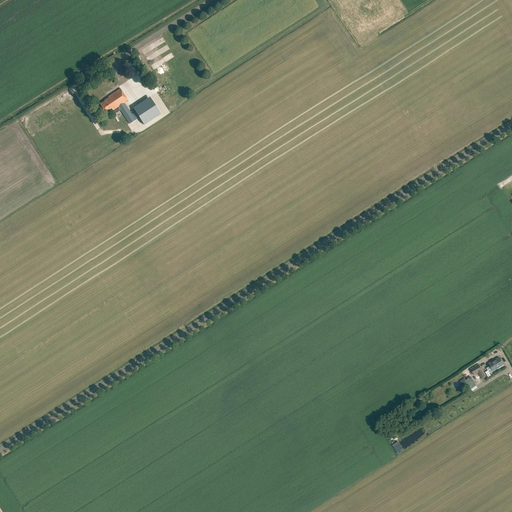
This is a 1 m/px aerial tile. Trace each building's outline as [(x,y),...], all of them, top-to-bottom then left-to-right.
[(139,72),(125,81),(133,93),(146,84),(139,72)] [(105,101),(100,104),(106,113),(112,109),(115,114),(120,110),(129,124),(135,120),(131,114),(125,103),(126,103),(128,101),(120,89),(108,97),(109,97),(104,100),(105,101)] [(487,368),(490,373),(503,365),(499,357),(488,363),(490,366),(487,368)] [(485,376),(482,370),(478,364),(470,369),(474,375),(478,372),(481,378),(485,376)] [(471,389),(477,385),(471,376),(465,380),(471,389)]
